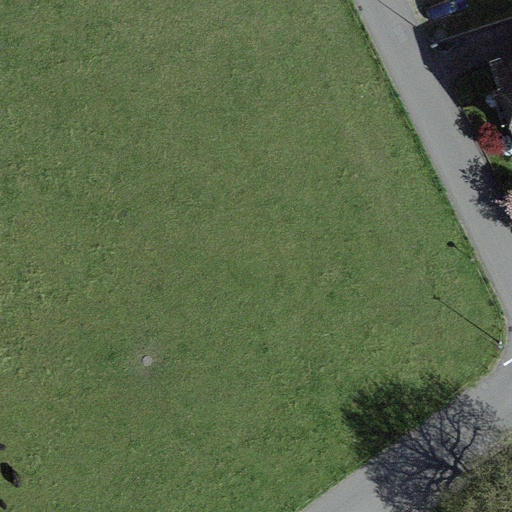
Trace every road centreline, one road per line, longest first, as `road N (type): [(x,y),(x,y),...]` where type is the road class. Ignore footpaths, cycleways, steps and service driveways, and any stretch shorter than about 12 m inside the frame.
road 1 (residential): [(373,0),(511,272)]
road 2 (residential): [(354,511),(511,399)]
